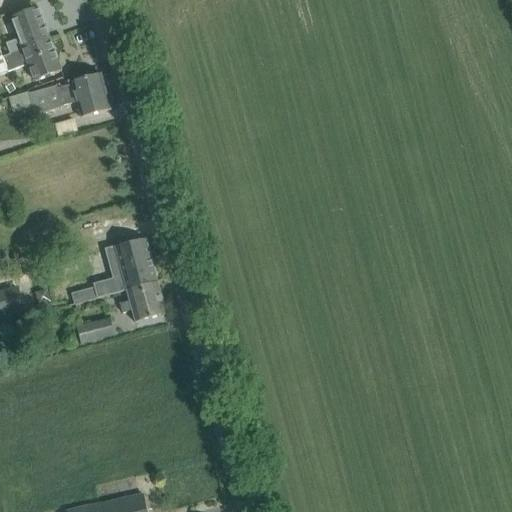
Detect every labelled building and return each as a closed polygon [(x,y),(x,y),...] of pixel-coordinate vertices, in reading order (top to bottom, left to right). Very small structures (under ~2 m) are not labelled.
[(20,40),(7,45),(11,55),(23,50),(50,41),(38,8),(12,18),(20,40)] [(0,58),(0,76),(29,66),(35,82),(43,79),(62,72),(50,41),(23,50),(11,55),(3,57),(0,58)] [(81,119),(92,116),(111,111),(101,75),(72,83),(73,85),(58,89),(57,86),(28,94),(34,115),(62,107),(77,103),(81,119)] [(60,176),(68,200),(127,180),(119,157),(60,176)] [(115,281),(94,287),(98,299),(127,291),(158,283),(154,269),(154,268),(154,267),(153,268),(151,263),(153,263),(152,262),(147,245),(146,241),(107,251),(108,255),(115,281)] [(135,324),(147,321),(166,315),(158,283),(127,291),(135,324)] [(14,290),(0,293),(0,318),(20,314),(14,290)] [(78,330),(82,345),(114,335),(110,321),(78,330)] [(146,511),(143,497),(74,511),(146,511)]
